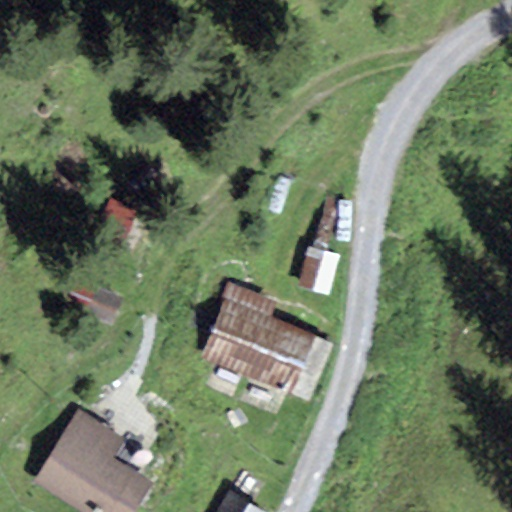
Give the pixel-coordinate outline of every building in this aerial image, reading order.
[(314,257),(308,285),(325,288),(331,260),(314,257)] [(319,354),(323,345),(312,340),(314,336),(249,310),(239,306),(245,291),(229,285),(223,300),(227,302),(206,354),(292,389),(303,362),(314,366),(319,354)] [(99,292),(91,311),(110,319),(118,300),(99,292)] [(42,479),(95,511),(127,511),(145,483),(105,458),(83,444),(95,426),(81,417),(42,479)] [(83,444),(105,458),(117,439),(95,426),(83,444)] [(262,511),(231,493),(218,511),(262,511)]
